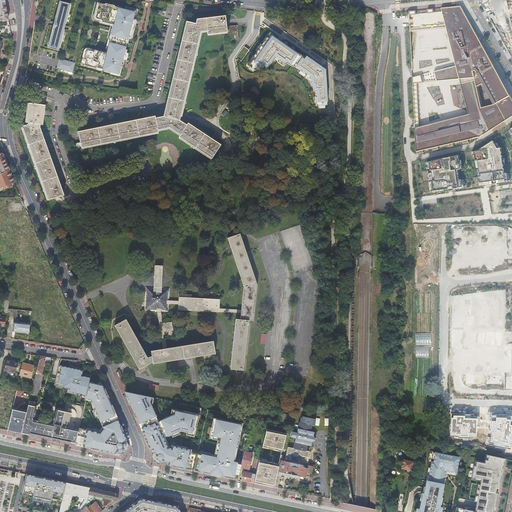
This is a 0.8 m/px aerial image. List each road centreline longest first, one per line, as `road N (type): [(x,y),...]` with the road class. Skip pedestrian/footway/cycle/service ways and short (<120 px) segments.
road 1 (unknown): [(511,404),(444,402),(442,284),(511,276)]
road 2 (residential): [(61,97),(93,109),(150,102),(180,0)]
road 3 (primary): [(330,511),(138,468)]
road 4 (tertiary): [(31,199),(101,359)]
road 5 (primary): [(138,468),(0,439)]
road 6 (primary): [(0,455),(133,487)]
road 7 (unknown): [(250,17),(323,67),(329,113)]
